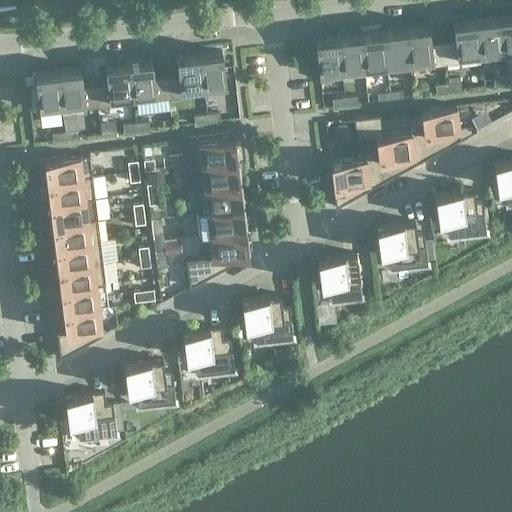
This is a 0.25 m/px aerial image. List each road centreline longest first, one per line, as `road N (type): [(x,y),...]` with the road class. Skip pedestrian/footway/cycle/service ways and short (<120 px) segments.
road 1 (residential): [(21,394),(299,244)]
road 2 (tertiary): [(0,49),(270,13)]
road 3 (residential): [(299,244),(511,127)]
road 4 (residential): [(299,244),(270,13)]
road 5 (residential): [(0,215),(21,394)]
